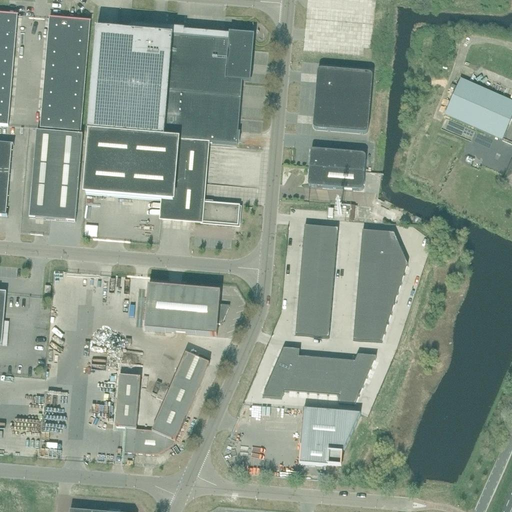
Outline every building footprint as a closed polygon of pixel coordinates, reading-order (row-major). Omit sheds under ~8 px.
[(0,25),(17,27),(18,17),(0,15),(0,25)] [(91,23),(50,19),(49,30),(73,32),(72,42),(89,43),(91,23)] [(0,35),(16,37),(17,27),(0,25),(0,35)] [(229,36),(185,32),(185,31),(185,30),(184,30),(129,26),(129,34),(96,31),(95,43),(95,49),(94,62),(94,64),(90,107),(90,109),(88,134),(164,140),(168,94),(241,100),(242,92),(243,72),(245,43),(229,42),(229,41),(229,37),(229,36)] [(73,32),(49,30),(48,40),(72,42),(73,32)] [(0,45),(15,47),(16,37),(0,35),(0,45)] [(89,43),(72,42),(48,40),(47,50),(88,53),(89,43)] [(0,55),(14,57),(15,47),(0,45),(0,55)] [(87,63),(88,53),(47,50),(46,60),(87,63)] [(0,66),(13,67),(14,57),(0,55),(0,66)] [(86,73),(87,63),(46,60),(45,70),(86,73)] [(0,75),(13,77),(13,67),(0,66),(0,75)] [(85,83),(86,73),(45,70),(44,80),(85,83)] [(364,134),(365,134),(366,134),(367,134),(367,133),(368,133),(368,132),(368,130),(373,78),(373,77),(372,77),(372,76),(372,75),(371,75),(370,74),(369,74),(322,70),(321,70),(320,70),(319,71),(318,72),(318,73),(317,74),(313,125),(313,126),(313,127),(313,128),(314,128),(314,129),(315,129),(315,130),(316,130),(317,130),(362,134),(364,134)] [(0,85),(12,87),(13,77),(0,75),(0,85)] [(502,141),(511,118),(511,101),(461,79),(445,116),(502,141)] [(85,93),(85,83),(44,80),(44,89),(85,93)] [(11,92),(12,87),(0,85),(0,95),(11,97),(11,92)] [(84,103),(85,93),(44,89),(43,99),(84,103)] [(241,100),(168,94),(164,140),(237,146),(238,142),(240,142),(238,142),(238,133),(240,133),(240,132),(238,132),(241,100)] [(0,105),(10,107),(11,97),(0,95),(0,105)] [(83,113),(84,103),(43,99),(42,109),(83,113)] [(0,115),(9,117),(10,107),(0,105),(0,115)] [(82,123),(83,113),(42,109),(41,119),(82,123)] [(0,126),(8,127),(9,117),(0,115),(0,126)] [(81,133),(82,123),(41,119),(40,130),(81,133)] [(76,223),(83,136),(37,132),(30,219),(76,223)] [(218,225),(230,226),(238,227),(240,206),(203,203),(207,146),(91,136),(86,196),(114,198),(163,202),(162,220),(190,223),(218,225)] [(0,157),(11,158),(12,146),(0,144),(0,157)] [(325,154),(320,154),(320,153),(320,152),(319,152),(319,151),(318,151),(313,151),(312,151),(311,152),(311,153),(311,156),(310,156),(309,169),(365,173),(366,161),(366,160),(366,159),(366,157),(365,157),(365,156),(364,156),(364,155),(363,155),(362,155),(326,152),(325,154)] [(0,169),(10,170),(11,158),(0,157),(0,169)] [(0,181),(9,182),(10,170),(0,169),(0,181)] [(364,186),(365,173),(309,169),(308,181),(308,185),(308,186),(309,187),(310,187),(315,188),(316,188),(316,187),(317,187),(317,186),(318,185),(322,186),(323,186),(323,188),(359,191),(360,191),(361,191),(362,190),(363,189),(363,188),(364,186)] [(0,193),(8,194),(9,182),(0,181),(0,193)] [(304,237),(322,238),(322,228),(304,227),(304,237)] [(322,228),(322,238),(337,240),(338,230),(322,228)] [(361,242),(377,243),(378,233),(362,232),(361,242)] [(378,233),(377,243),(381,243),(399,245),(394,234),(378,233)] [(303,247),(321,248),(322,238),(304,237),(303,247)] [(321,248),(337,250),(337,240),(322,238),(321,248)] [(361,252),(381,253),(381,243),(377,243),(361,242),(361,252)] [(381,243),(381,253),(403,255),(399,245),(381,243)] [(302,257),(320,258),(321,248),(303,247),(302,257)] [(320,258),(336,260),(337,250),(321,248),(320,258)] [(360,262),(380,263),(381,253),(361,252),(360,262)] [(381,253),(380,263),(408,266),(403,255),(381,253)] [(301,267),(319,268),(320,258),(302,257),(301,267)] [(320,258),(319,268),(335,270),(336,260),(320,258)] [(359,272),(379,273),(380,263),(360,262),(359,272)] [(380,263),(379,273),(405,275),(408,266),(380,263)] [(300,277),(318,278),(319,268),(301,267),(300,277)] [(319,268),(318,278),(334,280),(335,270),(319,268)] [(358,282),(378,283),(379,273),(359,272),(358,282)] [(379,273),(378,283),(401,285),(405,275),(379,273)] [(299,287),(317,288),(318,278),(300,277),(299,287)] [(318,278),(317,288),(333,290),(334,280),(318,278)] [(357,292),(377,293),(378,283),(358,282),(357,292)] [(378,283),(377,293),(398,295),(401,285),(378,283)] [(217,337),(220,294),(148,287),(145,331),(217,337)] [(299,297),(317,298),(317,288),(299,287),(299,297)] [(317,288),(317,298),(332,299),(333,290),(317,288)] [(356,301),(376,303),(377,293),(357,292),(356,301)] [(377,293),(376,303),(395,305),(398,295),(377,293)] [(298,307),(316,308),(317,298),(299,297),(298,307)] [(317,298),(316,308),(332,309),(332,299),(317,298)] [(372,313),(376,313),(376,303),(356,301),(356,311),(372,313)] [(376,303),(376,313),(392,314),(395,305),(376,303)] [(297,317),(315,318),(316,308),(298,307),(297,317)] [(316,308),(315,318),(331,319),(332,309),(316,308)] [(355,321),(371,323),(372,313),(356,311),(355,321)] [(371,323),(388,324),(392,314),(376,313),(372,313),(371,323)] [(296,327),(314,328),(315,318),(297,317),(296,327)] [(315,318),(314,328),(330,329),(331,319),(315,318)] [(354,331),(370,333),(371,323),(355,321),(354,331)] [(371,323),(370,333),(385,334),(388,324),(371,323)] [(295,336),(313,338),(314,328),(296,327),(295,336)] [(314,328),(313,338),(329,339),(330,329),(314,328)] [(353,341),(369,343),(370,333),(354,331),(353,341)] [(370,333),(369,343),(382,344),(385,334),(370,333)] [(289,363),(296,366),(299,358),(300,351),(283,350),(279,359),(289,363)] [(174,447),(209,365),(186,355),(152,432),(136,431),(141,379),(120,378),(115,429),(126,430),(124,454),(157,457),(174,447)] [(371,370),(377,358),(358,356),(355,362),(371,370)] [(309,377),(310,359),(299,358),(296,366),(292,376),(299,376),(309,377)] [(292,376),(296,366),(289,363),(279,359),(275,368),(285,373),(292,376)] [(319,378),(320,360),(310,359),(309,377),(319,378)] [(329,379),(330,361),(320,360),(319,378),(329,379)] [(339,380),(340,362),(330,361),(329,379),(339,380)] [(351,372),(355,363),(340,362),(339,380),(347,380),(351,372)] [(367,379),(371,370),(355,362),(355,363),(351,372),(367,379)] [(275,368),(271,378),(281,382),(288,385),(292,376),(285,373),(275,368)] [(367,379),(351,372),(347,380),(347,381),(363,388),(367,379)] [(299,376),(292,376),(288,385),(284,393),(297,394),(298,383),(299,376)] [(297,394),(307,395),(309,377),(299,376),(298,383),(297,394)] [(309,377),(307,395),(317,396),(319,378),(309,377)] [(271,378),(267,387),(277,391),(284,394),(284,393),(288,385),(281,382),(271,378)] [(319,378),(317,396),(327,397),(329,379),(319,378)] [(329,379),(327,397),(339,398),(343,390),(347,381),(347,380),(339,380),(329,379)] [(363,388),(347,381),(343,390),(359,397),(363,388)] [(277,391),(267,387),(262,398),(281,400),(284,394),(277,391)] [(355,406),(359,397),(343,390),(339,398),(339,405),(355,406)] [(304,410),(299,465),(300,465),(300,466),(327,468),(337,469),(361,416),(360,416),(360,415),(304,410)]
